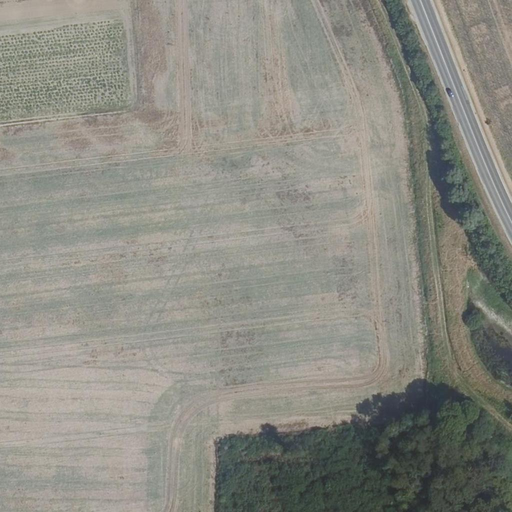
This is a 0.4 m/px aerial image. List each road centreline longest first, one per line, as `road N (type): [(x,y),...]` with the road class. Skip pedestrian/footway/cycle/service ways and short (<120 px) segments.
road 1 (track): [(380,0),(430,110),(462,364),(511,406)]
road 2 (secondary): [(421,0),(511,221)]
road 3 (track): [(0,126),(163,101)]
